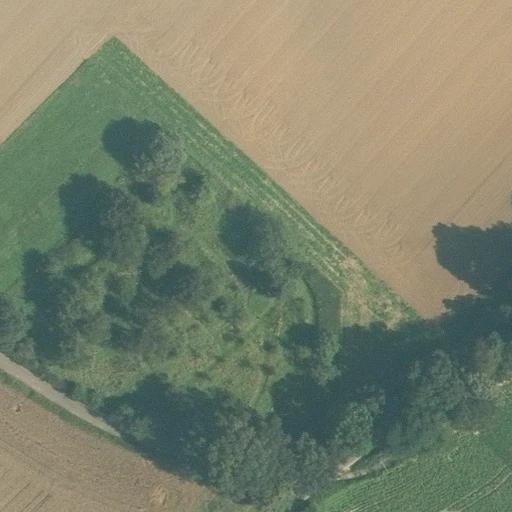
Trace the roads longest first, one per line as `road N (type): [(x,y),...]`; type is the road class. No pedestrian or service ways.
road 1 (unclassified): [(306,489),(115,427),(0,363)]
road 2 (unclassified): [(306,489),(511,318)]
